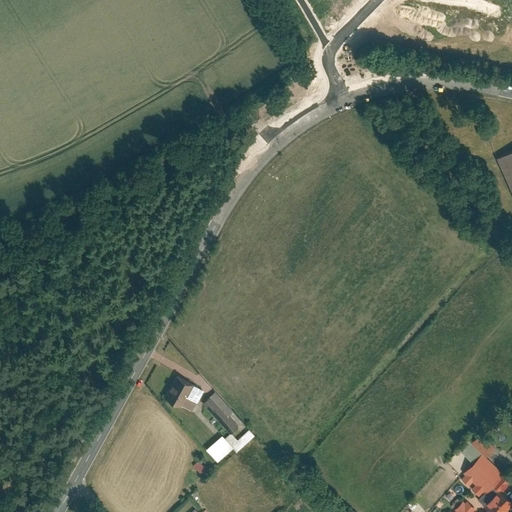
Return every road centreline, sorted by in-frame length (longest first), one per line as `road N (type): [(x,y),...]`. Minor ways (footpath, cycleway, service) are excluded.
road 1 (tertiary): [(349,99),(300,125),(241,185),(74,481)]
road 2 (tertiary): [(511,92),(435,83),(349,99)]
